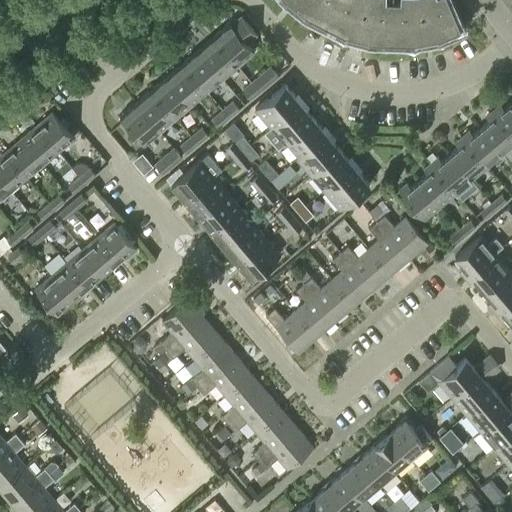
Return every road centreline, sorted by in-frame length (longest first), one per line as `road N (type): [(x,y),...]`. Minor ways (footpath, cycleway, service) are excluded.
road 1 (residential): [(511,365),(455,305),(440,309),(337,397),(320,401),(186,244)]
road 2 (residential): [(186,244),(93,127),(88,108),(102,87),(215,0)]
road 3 (residential): [(246,0),(296,54),(335,81),(384,91),(436,87),(480,69),(511,39)]
road 4 (residential): [(51,360),(186,244)]
